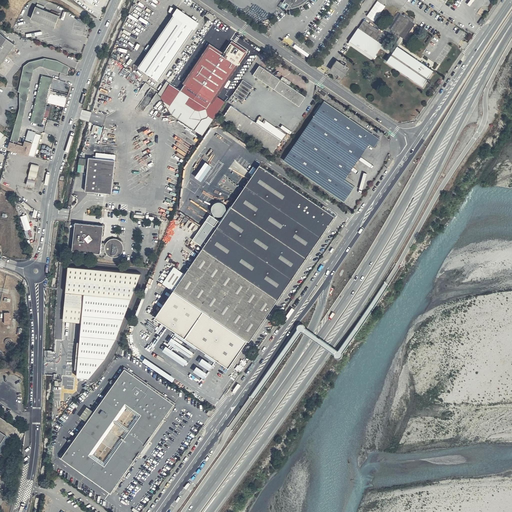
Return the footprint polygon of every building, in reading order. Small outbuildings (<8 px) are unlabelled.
[(285,0),(280,7),(291,8),(297,8),(302,5),(307,2),(308,0),(285,0)] [(375,21),(386,5),(378,0),(367,15),(375,21)] [(60,16),(36,7),(31,20),(56,29),(60,16)] [(198,22),(179,9),(139,67),(159,81),(198,22)] [(216,17),(208,11),(205,16),(209,18),(210,17),(214,20),(216,17)] [(407,15),(403,13),(392,28),(396,31),(394,34),(397,36),(401,40),(403,37),(405,38),(407,39),(418,23),(414,20),(416,18),(411,16),(408,13),(407,15)] [(388,39),(364,23),(353,39),(376,55),(381,48),(383,46),(388,39)] [(0,65),(15,44),(0,34),(0,65)] [(383,46),(381,48),(393,56),(400,45),(405,38),(403,37),(401,40),(392,52),(383,46)] [(376,55),(353,39),(351,43),(374,58),(376,55)] [(246,53),(232,44),(224,53),(210,44),(181,90),(167,81),(158,94),(168,108),(174,115),(189,125),(203,135),(226,102),(219,97),(246,53)] [(436,70),(400,45),(393,56),(389,61),(425,86),(436,70)] [(36,134),(36,132),(28,130),(24,144),(23,146),(18,144),(18,142),(34,69),(42,66),(66,74),(69,67),(57,61),(45,58),(29,62),(24,66),(17,92),(20,93),(20,107),(8,150),(29,157),(29,155),(36,134)] [(346,67),(339,62),(334,68),(342,73),(340,75),(345,78),(352,68),(348,64),(346,67)] [(307,97),(260,65),(254,75),(300,106),(307,97)] [(53,78),(42,75),(30,121),(41,124),(53,78)] [(243,80),(234,95),(243,101),(253,87),(243,80)] [(380,138),(327,100),(324,105),(318,113),(286,160),(347,200),(357,186),(348,179),(371,145),(375,147),(379,140),(380,138)] [(282,140),(232,105),(223,119),(274,153),(282,140)] [(41,135),(36,134),(29,155),(35,157),(41,135)] [(87,172),(89,158),(80,157),(78,170),(87,172)] [(117,160),(90,157),(87,191),(114,194),(117,160)] [(39,166),(31,164),(27,185),(35,187),(39,166)] [(204,247),(279,299),(336,217),(261,166),(222,222),(211,215),(193,240),(204,247)] [(27,214),(21,215),(28,237),(34,235),(27,214)] [(104,226),(75,223),(73,251),(101,254),(102,246),(106,246),(107,254),(110,257),(115,258),(118,257),(121,255),(123,252),(124,248),(123,244),(120,240),(116,238),(112,239),(108,241),(106,243),(102,243),(104,226)] [(279,299),(204,247),(185,274),(174,267),(163,284),(173,291),(155,317),(230,368),(252,335),(254,337),(279,299)] [(69,267),(67,292),(66,305),(64,321),(82,322),(77,378),(90,379),(108,357),(118,339),(131,300),(132,298),(140,274),(69,267)] [(191,356),(194,351),(172,336),(169,341),(191,356)] [(167,344),(163,349),(185,364),(188,359),(167,344)] [(199,362),(209,369),(213,363),(203,356),(199,362)] [(197,364),(193,369),(203,377),(207,372),(197,364)] [(174,404),(125,369),(63,459),(111,493),(174,404)] [(87,421),(94,410),(87,406),(80,416),(87,421)] [(0,453),(17,428),(0,417),(0,453)]
